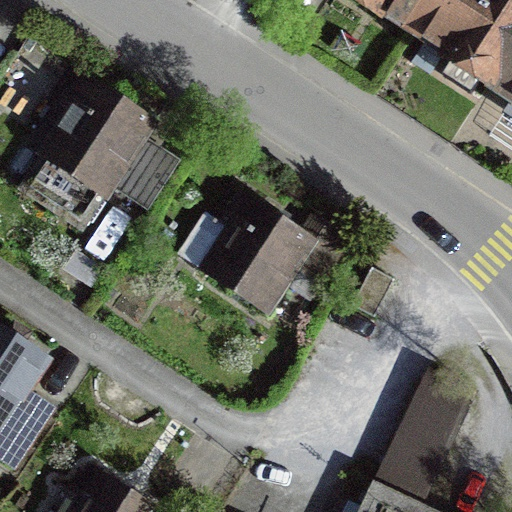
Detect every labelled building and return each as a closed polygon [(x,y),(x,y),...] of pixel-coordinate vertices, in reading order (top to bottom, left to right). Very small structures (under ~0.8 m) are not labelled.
[(282,0),(313,19),(324,0),(282,0)] [(511,0),(342,0),(446,64),(443,69),(473,89),(496,104),(511,113),(511,0)] [(36,157),(107,204),(115,192),(151,215),(185,164),(149,140),(159,125),(81,73),(63,100),(71,106),(36,157)] [(320,288),(352,238),(313,213),(302,231),(238,190),(218,221),(204,213),(176,257),(271,318),(299,274),(320,288)] [(350,308),(372,320),(391,283),(369,272),(350,308)] [(34,394),(53,365),(26,347),(34,335),(14,322),(6,334),(0,329),(0,462),(16,473),(58,410),(34,394)] [(479,394),(428,369),(374,480),(425,505),(479,394)] [(159,511),(88,464),(67,496),(75,501),(67,511),(159,511)] [(431,511),(373,484),(359,511),(431,511)]
